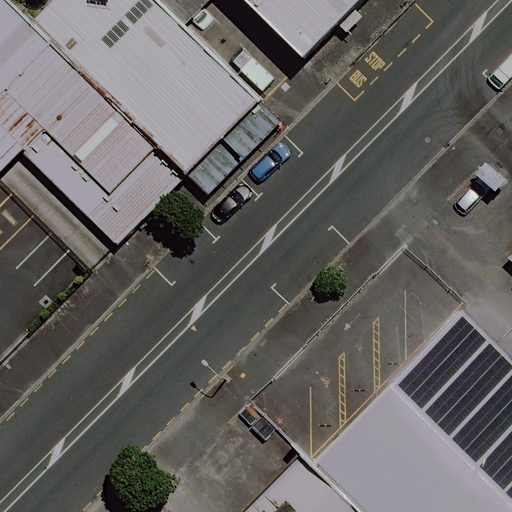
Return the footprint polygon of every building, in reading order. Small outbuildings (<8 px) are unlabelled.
[(0,0),(0,21),(162,183),(235,111),(134,10),(144,0),(0,0)] [(209,0),(283,73),(357,0),(209,0)] [(0,168),(6,163),(94,251),(162,183),(0,21),(0,168)] [(511,511),(511,385),(444,319),(292,474),(331,511),(511,511)] [(279,461),(228,511),(331,511),(292,474),(279,461)]
